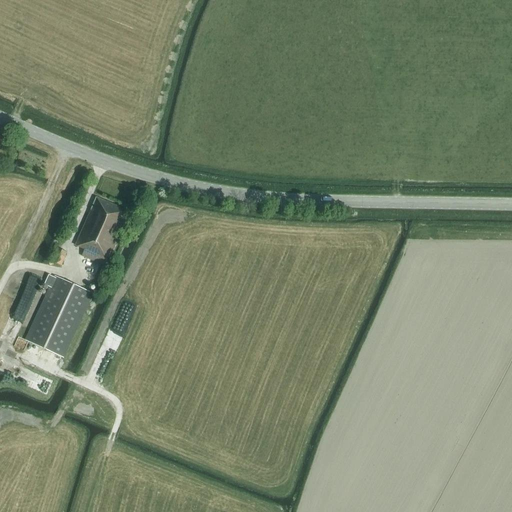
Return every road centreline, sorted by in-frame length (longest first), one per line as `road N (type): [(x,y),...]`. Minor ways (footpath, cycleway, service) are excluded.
road 1 (secondary): [(511,204),(224,192),(124,168),(0,117)]
road 2 (track): [(0,347),(114,400),(117,421),(103,462)]
